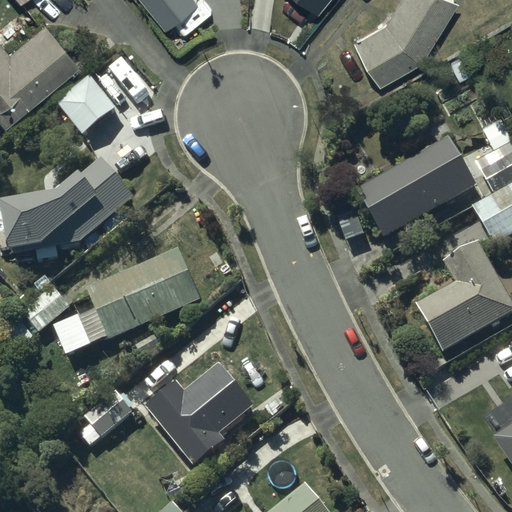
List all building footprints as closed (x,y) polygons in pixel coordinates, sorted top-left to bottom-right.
[(197,0),(144,0),(167,26),(197,0)] [(296,0),(311,13),(321,0),(296,0)] [(451,0),(394,0),(382,21),(350,40),(377,85),(417,61),(453,1),(451,0)] [(2,53),(0,51),(0,124),(70,67),(35,26),(2,53)] [(80,139),(113,112),(87,80),(54,107),(80,139)] [(511,141),(501,122),(482,132),(494,153),(511,143),(511,141)] [(446,142),(352,195),(380,243),(473,190),(446,142)] [(511,143),(494,153),(476,164),(495,196),(511,186),(511,143)] [(111,217),(129,202),(97,165),(49,204),(0,210),(0,252),(2,259),(77,247),(84,241),(90,247),(117,223),(111,217)] [(511,240),(511,186),(495,196),(474,209),(497,249),(511,240)] [(511,262),(491,275),(475,246),(438,267),(449,287),(412,308),(439,356),(511,314),(511,312),(509,307),(511,305),(511,262)] [(107,345),(197,304),(174,254),(84,295),(89,316),(75,322),(86,348),(103,341),(107,345)] [(22,319),(17,324),(31,340),(35,336),(36,338),(69,309),(52,290),(20,318),(22,319)] [(216,439),(249,412),(215,369),(181,398),(172,388),(143,412),(191,471),(220,446),(216,439)] [(98,441),(129,416),(112,396),(82,421),(98,441)] [(511,427),(490,443),(511,476),(511,427)] [(325,511),(304,486),(270,511),(325,511)]
